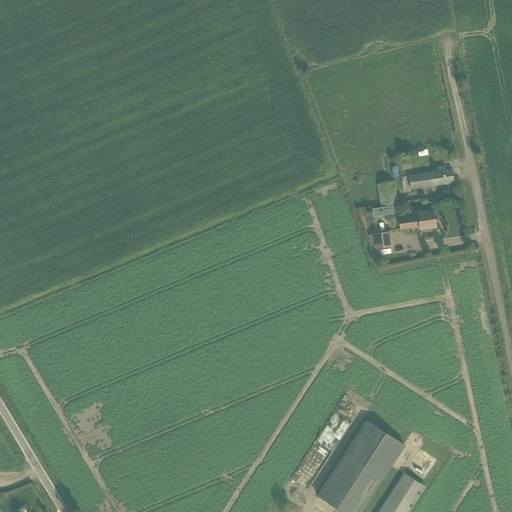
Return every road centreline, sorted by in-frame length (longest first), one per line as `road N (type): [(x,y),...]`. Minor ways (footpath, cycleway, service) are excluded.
road 1 (unclassified): [(511,362),(444,42)]
road 2 (unclassified): [(63,511),(0,406)]
